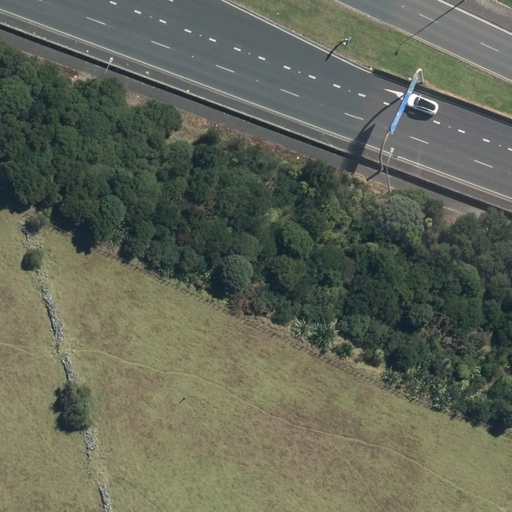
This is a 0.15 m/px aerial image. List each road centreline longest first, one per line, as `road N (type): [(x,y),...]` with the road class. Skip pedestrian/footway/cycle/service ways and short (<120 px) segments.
road 1 (primary): [(511,162),(70,0)]
road 2 (primary): [(391,0),(511,56)]
